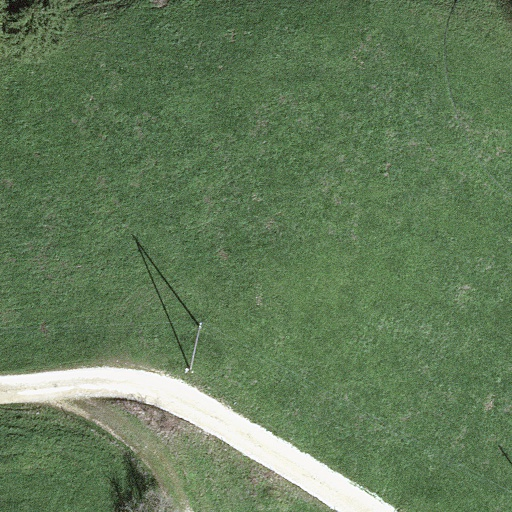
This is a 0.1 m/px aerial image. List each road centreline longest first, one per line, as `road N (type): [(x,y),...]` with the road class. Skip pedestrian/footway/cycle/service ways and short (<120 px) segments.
road 1 (track): [(27,385),(93,380),(155,389),(228,423),(367,511)]
road 2 (track): [(182,511),(146,446),(116,422),(27,385)]
